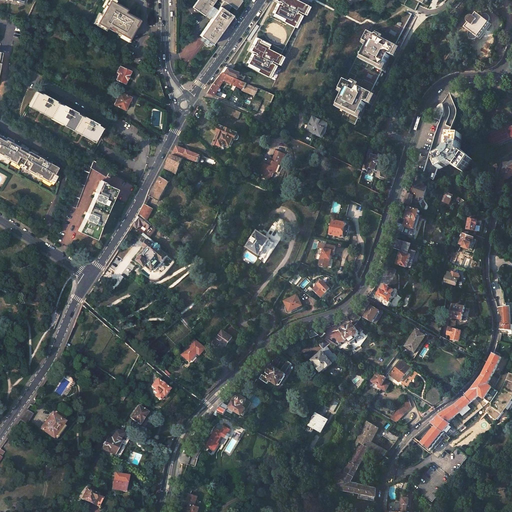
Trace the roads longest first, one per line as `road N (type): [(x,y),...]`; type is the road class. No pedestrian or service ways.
road 1 (secondary): [(511,50),(499,70),(450,80),(433,92),(364,283),(339,310),(276,337),(192,419),(159,511)]
road 2 (unclassified): [(511,159),(502,169),(485,253),(495,316),(491,350),(468,387),(399,448),(378,511)]
road 3 (unclassified): [(90,277),(183,111)]
road 4 (unclassified): [(0,435),(90,277)]
road 5 (unclassified): [(187,99),(261,0)]
